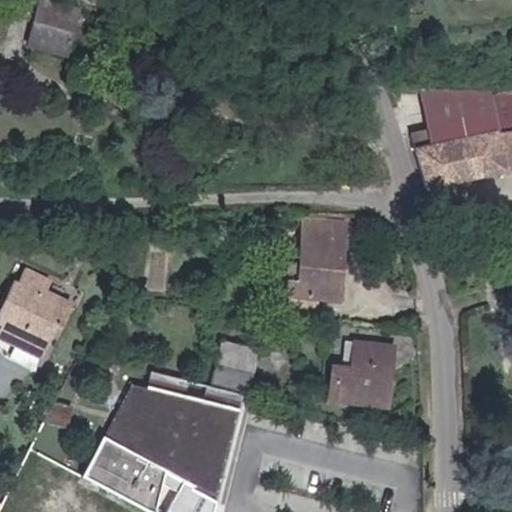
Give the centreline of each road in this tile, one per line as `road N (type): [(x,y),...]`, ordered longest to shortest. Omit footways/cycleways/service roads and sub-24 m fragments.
road 1 (residential): [(0,189),(412,198)]
road 2 (unclassified): [(451,511),(447,321),(412,198)]
road 3 (unclassified): [(412,198),(344,0)]
